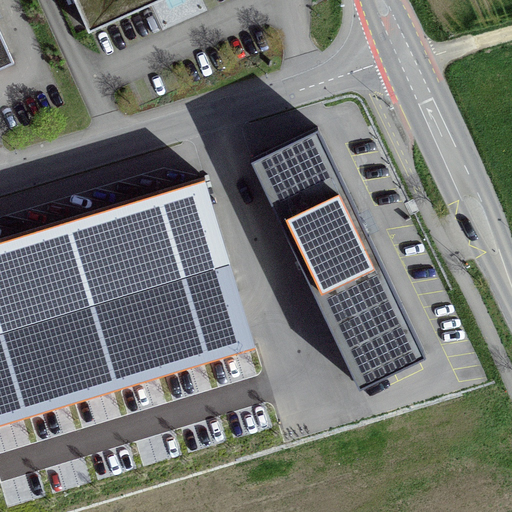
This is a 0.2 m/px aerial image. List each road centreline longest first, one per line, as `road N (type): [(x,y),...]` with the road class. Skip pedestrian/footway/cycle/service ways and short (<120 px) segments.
road 1 (residential): [(0,180),(406,61)]
road 2 (unknown): [(109,148),(43,0)]
road 3 (primary): [(470,195),(406,61)]
